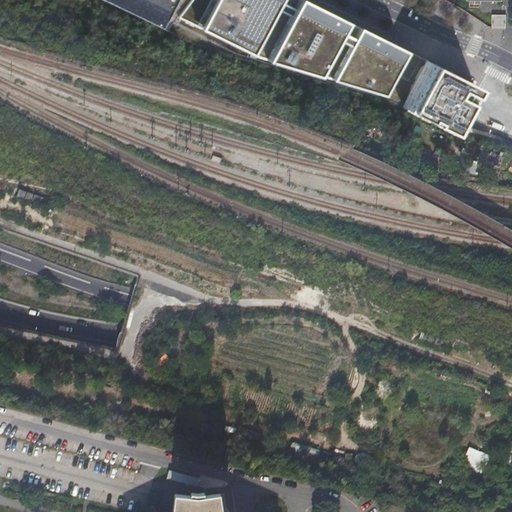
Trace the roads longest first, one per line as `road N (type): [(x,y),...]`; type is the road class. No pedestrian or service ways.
road 1 (motorway): [(0,308),(236,366),(511,457)]
road 2 (motorway): [(511,402),(130,301),(0,255)]
road 3 (motorway): [(0,344),(511,458)]
road 4 (motorway): [(511,397),(67,236)]
road 5 (residential): [(511,62),(377,0)]
